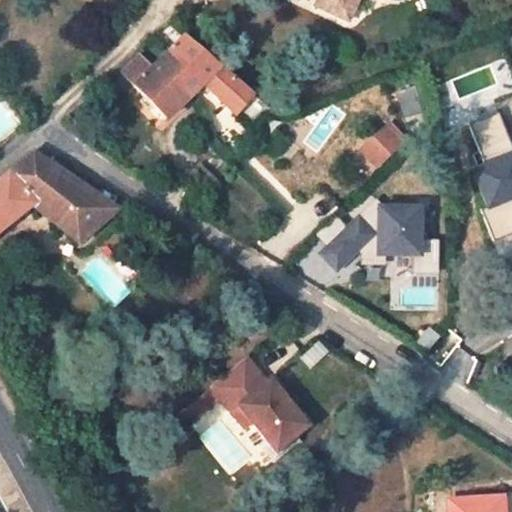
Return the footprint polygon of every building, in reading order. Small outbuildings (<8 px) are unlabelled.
[(317,0),(315,5),(345,20),(355,0),(317,0)] [(122,75),(165,119),(202,82),(210,90),(249,129),(272,112),(183,38),(150,68),(139,56),(121,72),(122,75)] [(360,149),(375,164),(400,140),(384,124),(360,149)] [(209,141),(192,159),(210,177),(227,160),(209,141)] [(0,230),(32,205),(75,243),(117,208),(31,153),(0,178),(0,230)] [(356,214),(314,252),(333,274),(370,240),(370,258),(419,259),(420,204),(368,204),(368,227),(356,214)] [(263,383),(243,357),(208,385),(228,411),(236,405),(272,451),(304,426),(267,379),(263,383)] [(272,451),(236,405),(228,411),(264,457),(272,451)] [(505,511),(504,496),(450,501),(451,511),(505,511)]
